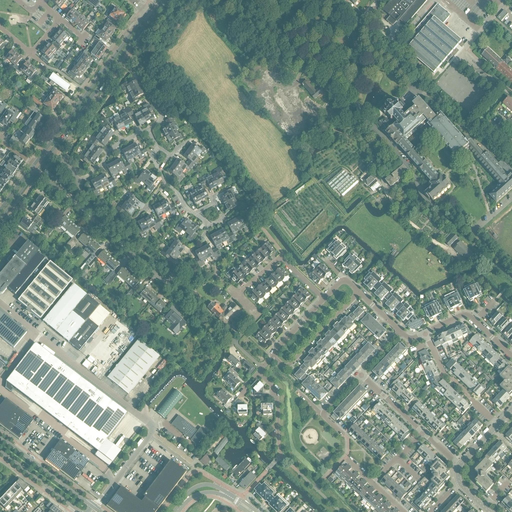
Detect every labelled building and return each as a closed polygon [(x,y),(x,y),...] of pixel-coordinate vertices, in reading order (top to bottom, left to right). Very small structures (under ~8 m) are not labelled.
[(64,5),(58,0),(53,0),(52,2),(60,9),(64,5)] [(89,0),(88,2),(90,4),(96,9),(101,2),(97,0),(89,0)] [(392,0),(383,11),(390,17),(386,21),(393,27),(399,20),(405,25),(405,26),(427,0),(415,0),(414,1),(412,0),(392,0)] [(450,54),(458,45),(461,41),(442,25),(450,15),(437,4),(403,44),(407,48),(406,50),(433,73),(445,61),(447,63),(453,57),(450,54)] [(67,15),(66,17),(68,18),(67,20),(69,22),(70,20),(77,12),(79,10),(75,6),(73,9),(67,15)] [(108,12),(105,16),(108,19),(109,17),(115,22),(116,21),(120,23),(126,16),(115,9),(111,15),(108,12)] [(501,22),(508,14),(503,10),(497,18),(501,22)] [(70,20),(69,22),(72,24),(72,22),(74,24),(81,16),(77,12),(70,20)] [(81,16),(74,24),(78,27),(85,19),(81,16)] [(78,27),(77,29),(80,31),(81,29),(83,31),(90,23),(85,19),(78,27)] [(107,23),(104,27),(113,34),(114,32),(114,31),(115,29),(113,27),(114,24),(108,19),(106,22),(107,23)] [(113,34),(104,27),(101,32),(110,38),(113,34)] [(55,35),(63,42),(67,38),(68,39),(70,36),(65,32),(63,34),(59,31),(57,33),(56,33),(55,35)] [(110,38),(101,32),(98,36),(96,35),(94,38),(101,43),(103,40),(106,42),(107,40),(108,40),(110,38)] [(63,42),(55,35),(53,36),(54,37),(52,39),(55,42),(53,44),(59,50),(61,47),(60,46),(63,42)] [(95,49),(102,55),(106,49),(99,43),(95,49)] [(45,46),(44,48),(52,55),(55,51),(57,52),(59,50),(53,44),(51,46),(48,44),(46,46),(45,46)] [(52,55),(44,48),(42,50),(43,50),(41,53),(44,55),(41,57),(48,63),(50,60),(49,59),(52,55)] [(102,55),(95,49),(90,55),(98,60),(99,59),(101,58),(102,57),(101,56),(102,55)] [(499,72),(506,65),(503,62),(502,62),(488,49),(481,56),(491,65),(496,69),(499,72)] [(11,62),(17,54),(15,52),(14,53),(12,51),(10,53),(8,51),(1,58),(5,62),(7,60),(11,62)] [(78,57),(90,66),(91,64),(90,63),(92,61),(89,59),(91,56),(84,51),(82,54),(81,53),(78,57)] [(17,54),(11,62),(14,65),(12,68),(16,71),(22,63),(20,61),(22,59),(20,57),(20,56),(17,54)] [(90,66),(78,57),(75,62),(78,64),(86,70),(90,66)] [(25,65),(22,63),(16,71),(20,74),(22,72),(25,75),(32,66),(29,64),(29,65),(27,63),(25,65)] [(86,70),(78,64),(74,68),(83,74),(86,70)] [(511,71),(506,65),(499,72),(511,83),(511,71)] [(35,69),(32,66),(25,75),(29,78),(27,80),(31,83),(33,81),(35,83),(39,78),(37,76),(34,73),(36,71),(34,69),(35,69)] [(83,74),(74,68),(71,72),(70,71),(68,74),(74,79),(76,76),(79,78),(81,76),(82,76),(83,74)] [(263,74),(261,74),(261,80),(276,79),(275,73),(272,73),(272,70),(263,70),(263,74)] [(69,87),(67,86),(68,84),(56,75),(55,75),(56,75),(54,77),(53,75),(49,80),(51,81),(49,84),(53,87),(55,84),(66,92),(69,87)] [(308,82),(304,82),(305,89),(319,87),(318,81),(317,81),(316,78),(307,79),(308,82)] [(276,79),(261,80),(262,86),(264,86),(264,89),(273,89),(272,85),(276,85),(276,79)] [(129,94),(139,88),(136,82),(129,85),(128,83),(120,86),(123,92),(127,90),(129,94)] [(50,96),(59,102),(62,99),(61,98),(62,97),(48,86),(47,88),(50,90),(50,91),(53,92),(50,96)] [(319,87),(305,89),(305,95),(309,94),(310,97),(318,96),(318,93),(320,93),(319,87)] [(139,88),(129,94),(131,98),(127,100),(130,105),(138,101),(136,98),(143,95),(139,88)] [(264,92),(262,92),(263,98),(277,98),(276,92),(273,92),(273,89),(264,89),(264,92)] [(59,102),(50,96),(47,100),(55,106),(59,102)] [(310,101),(306,101),(307,108),(321,106),(320,99),(319,100),(318,96),(310,97),(310,101)] [(55,106),(47,100),(45,103),(43,102),(42,102),(40,100),(39,102),(33,97),(30,100),(40,107),(43,105),(52,111),(53,110),(54,110),(56,107),(55,106)] [(507,108),(511,101),(511,100),(508,97),(502,104),(507,108)] [(277,98),(263,98),(263,105),(264,105),(265,108),(273,108),(273,104),(277,104),(277,98)] [(488,153),(486,155),(484,156),(468,138),(467,139),(465,137),(463,139),(441,114),(439,113),(438,114),(435,111),(432,113),(419,99),(412,104),(415,107),(411,111),(406,115),(402,111),(403,110),(402,110),(406,106),(401,100),(398,102),(397,101),(395,99),(393,99),(391,101),(391,102),(388,102),(386,104),(385,104),(386,104),(386,107),(384,107),(382,109),(382,111),(384,113),(383,113),(385,115),(386,114),(389,118),(390,118),(391,119),(390,119),(391,120),(392,119),(396,124),(393,126),(388,121),(387,120),(386,120),(385,119),(382,121),(382,120),(378,124),(382,129),(381,130),(385,134),(386,133),(397,146),(398,145),(413,163),(412,163),(417,168),(418,167),(431,183),(430,184),(433,187),(424,194),(429,200),(430,199),(433,202),(450,186),(448,183),(449,182),(444,177),(443,178),(440,175),(438,177),(405,139),(416,129),(416,130),(419,128),(422,131),(428,125),(458,160),(469,150),(501,186),(493,194),(492,193),(489,196),(496,203),(508,193),(507,193),(511,188),(511,175),(511,176),(511,175),(509,177),(508,175),(511,172),(511,171),(501,162),(498,164),(488,153)] [(144,111),(140,113),(146,123),(153,120),(149,113),(152,112),(148,104),(143,107),(144,111)] [(146,123),(140,113),(136,115),(134,111),(132,113),(129,108),(126,109),(130,116),(133,115),(139,127),(146,123)] [(123,115),(119,118),(124,128),(131,124),(128,118),(130,116),(126,109),(121,112),(123,115)] [(4,125),(6,126),(11,120),(13,122),(19,114),(16,112),(14,114),(9,110),(7,112),(7,111),(0,121),(0,122),(0,124),(2,126),(4,125)] [(276,112),(271,120),(274,122),(273,123),(279,126),(286,114),(281,111),(279,114),(276,112)] [(34,112),(29,119),(38,126),(43,119),(34,112)] [(286,114),(279,126),(284,130),(285,128),(288,130),(292,122),(289,120),(291,117),(286,114)] [(124,128),(119,118),(115,120),(113,116),(108,119),(112,127),(115,125),(118,131),(124,128)] [(168,127),(162,130),(165,137),(175,131),(179,129),(173,118),(165,122),(168,127)] [(38,126),(29,119),(24,125),(26,127),(34,132),(38,126)] [(292,122),(288,130),(290,131),(290,133),(295,136),(302,124),(297,120),(295,124),(292,122)] [(99,134),(109,141),(113,135),(107,130),(109,128),(103,123),(99,128),(102,130),(99,134)] [(302,124),(295,136),(300,139),(301,138),(304,139),(308,132),(306,130),(307,127),(302,124)] [(26,127),(21,133),(30,139),(30,140),(35,133),(34,132),(26,127)] [(178,135),(175,131),(165,137),(169,144),(175,140),(177,143),(184,139),(181,133),(178,135)] [(12,137),(11,139),(16,143),(18,141),(25,146),(30,139),(21,133),(20,132),(16,139),(12,137)] [(109,141),(99,134),(97,138),(94,136),(90,140),(97,145),(99,143),(104,147),(109,141)] [(97,145),(90,140),(88,143),(89,144),(88,146),(91,148),(88,152),(98,159),(102,153),(95,148),(97,145)] [(135,145),(128,148),(134,158),(138,156),(140,160),(145,157),(144,154),(147,153),(145,150),(142,152),(141,149),(138,151),(135,145)] [(192,145),(188,151),(197,158),(200,154),(203,157),(206,152),(200,147),(198,149),(192,145)] [(134,158),(128,148),(122,152),(128,163),(126,165),(129,172),(132,171),(129,165),(132,164),(130,161),(134,158)] [(197,158),(188,151),(183,157),(189,161),(187,164),(194,169),(197,164),(194,162),(197,158)] [(98,159),(88,152),(85,156),(82,153),(79,158),(85,163),(87,160),(93,165),(98,159)] [(12,160),(12,161),(19,166),(23,161),(15,156),(12,160)] [(119,160),(113,163),(118,174),(122,172),(124,175),(129,172),(126,165),(123,166),(119,160)] [(177,160),(173,166),(182,173),(185,169),(188,172),(190,169),(192,171),(194,169),(187,164),(185,166),(177,160)] [(11,162),(8,165),(16,171),(16,170),(18,170),(18,169),(18,168),(19,166),(12,161),(11,162)] [(118,174),(113,163),(106,167),(112,179),(110,180),(114,187),(116,186),(114,181),(116,179),(114,176),(118,174)] [(8,165),(5,170),(13,175),(16,171),(8,165)] [(182,173),(173,166),(168,172),(174,176),(172,179),(179,184),(182,179),(179,177),(182,173)] [(376,179),(364,166),(359,170),(363,175),(360,178),(373,192),(380,186),(375,180),(376,179)] [(403,167),(386,181),(391,187),(408,173),(403,167)] [(216,174),(212,177),(217,187),(224,183),(220,177),(223,175),(219,168),(214,171),(216,174)] [(5,170),(2,175),(9,180),(11,178),(12,178),(13,177),(13,176),(12,175),(13,175),(5,170)] [(58,180),(47,170),(44,173),(55,183),(58,180)] [(350,177),(343,170),(327,184),(334,191),(336,189),(343,197),(358,183),(352,175),(350,177)] [(144,185),(151,175),(145,171),(141,177),(138,175),(133,181),(138,185),(140,182),(144,185)] [(2,175),(0,176),(0,180),(6,185),(9,180),(2,175)] [(114,187),(110,180),(107,181),(104,175),(97,179),(103,189),(107,187),(109,190),(114,187)] [(151,175),(144,185),(148,187),(145,191),(150,194),(155,187),(153,186),(157,180),(151,175)] [(217,187),(212,177),(208,179),(206,175),(200,178),(204,186),(207,184),(210,191),(217,187)] [(199,189),(195,191),(201,201),(208,198),(202,187),(204,186),(200,178),(198,180),(200,184),(197,185),(199,189)] [(103,189),(97,179),(90,182),(94,189),(92,190),(95,197),(101,195),(99,191),(103,189)] [(297,195),(314,183),(311,179),(304,184),(305,185),(295,192),(297,195)] [(59,187),(67,193),(69,190),(62,184),(59,187)] [(225,196),(220,199),(224,205),(234,200),(232,197),(236,195),(232,189),(223,194),(225,196)] [(201,201),(195,191),(191,193),(189,190),(184,193),(188,200),(191,199),(194,205),(201,201)] [(125,203),(135,210),(139,204),(133,200),(135,197),(128,192),(125,197),(128,200),(125,203)] [(34,202),(43,210),(48,203),(39,196),(34,202)] [(234,200),(224,205),(227,212),(234,208),(235,211),(242,207),(240,202),(236,204),(234,200)] [(165,201),(159,204),(164,215),(168,213),(170,216),(176,213),(172,206),(169,207),(165,201)] [(43,210),(34,202),(28,209),(38,217),(43,210)] [(135,210),(125,203),(122,207),(119,205),(114,212),(121,217),(124,212),(130,216),(135,210)] [(164,215),(159,204),(152,208),(159,220),(156,221),(160,229),(163,227),(160,222),(162,220),(160,217),(164,215)] [(52,217),(56,219),(61,214),(57,211),(52,217)] [(150,216),(143,220),(149,230),(153,228),(155,231),(160,229),(156,221),(153,223),(150,216)] [(25,217),(19,226),(27,232),(29,234),(35,226),(39,229),(42,226),(34,220),(32,223),(25,217)] [(37,217),(34,220),(42,226),(44,222),(37,217)] [(55,223),(46,233),(49,235),(56,227),(58,229),(60,229),(62,227),(66,231),(72,224),(64,217),(59,224),(58,223),(57,225),(55,223)] [(233,221),(239,231),(243,229),(245,233),(250,230),(246,222),(243,224),(240,217),(233,221)] [(185,233),(192,224),(186,219),(182,225),(179,224),(174,230),(179,234),(181,231),(185,233)] [(149,230),(143,220),(137,223),(140,230),(138,231),(142,239),(147,236),(145,232),(149,230)] [(239,231),(233,221),(227,224),(232,234),(229,235),(233,242),(236,241),(234,238),(237,237),(235,234),(239,231)] [(73,237),(65,247),(67,249),(76,239),(74,238),(80,231),(72,224),(66,231),(73,237)] [(192,224),(185,233),(189,236),(186,239),(191,243),(196,236),(194,234),(198,228),(192,224)] [(233,242),(229,235),(226,237),(223,230),(216,234),(222,244),(226,242),(228,245),(233,242)] [(449,247),(457,238),(451,233),(443,242),(449,247)] [(76,239),(67,249),(70,251),(78,241),(86,248),(89,244),(92,241),(84,234),(78,241),(76,239)] [(222,244),(216,234),(210,237),(216,249),(214,251),(218,258),(220,257),(217,251),(220,250),(218,246),(222,244)] [(170,249),(179,255),(184,249),(178,245),(180,243),(173,238),(169,243),(173,245),(170,249)] [(332,255),(342,244),(338,240),(336,242),(334,240),(329,245),(330,247),(329,248),(326,251),(329,254),(330,253),(332,255)] [(85,264),(83,266),(85,268),(87,266),(96,257),(95,256),(94,255),(100,248),(95,244),(92,241),(89,244),(86,248),(84,250),(91,256),(84,264),(85,264)] [(0,274),(0,293),(0,294),(1,294),(2,294),(3,294),(7,289),(15,295),(45,259),(38,253),(39,251),(28,242),(14,257),(11,255),(7,260),(10,263),(0,274)] [(475,256),(469,250),(460,242),(453,249),(468,263),(475,256)] [(261,249),(268,258),(271,255),(270,255),(274,251),(267,243),(261,249)] [(431,243),(427,248),(432,252),(436,247),(431,243)] [(346,248),(342,244),(332,255),(334,256),(333,257),(336,260),(339,257),(340,256),(341,257),(346,252),(344,250),(346,248)] [(218,258),(214,251),(211,252),(208,246),(201,249),(207,260),(211,257),(212,261),(218,258)] [(179,255),(170,249),(167,252),(164,250),(161,255),(167,260),(169,257),(175,262),(179,255)] [(207,260),(201,249),(194,253),(198,259),(195,261),(199,268),(204,265),(203,262),(207,260)] [(261,249),(254,254),(261,262),(265,259),(266,260),(268,258),(261,249)] [(96,257),(87,266),(90,268),(98,259),(105,265),(111,258),(103,252),(97,258),(96,257)] [(254,254),(248,260),(256,269),(258,266),(261,262),(254,254)] [(348,269),(358,259),(354,255),(352,257),(350,255),(345,260),(346,262),(345,263),(345,262),(342,266),(345,268),(346,267),(348,269)] [(112,271),(104,281),(106,283),(115,274),(113,272),(119,266),(111,258),(105,265),(112,271)] [(362,263),(358,259),(348,269),(350,271),(349,272),(352,275),(355,272),(356,270),(357,272),(362,267),(360,265),(362,263)] [(256,269),(248,260),(242,265),(249,274),(253,270),(253,271),(256,269)] [(314,269),(324,279),(326,277),(326,276),(329,272),(320,263),(319,263),(317,261),(311,266),(314,269)] [(50,262),(18,301),(27,309),(27,311),(28,312),(31,312),(40,319),(72,280),(50,262)] [(237,266),(234,269),(243,280),(246,278),(245,277),(249,274),(242,265),(239,268),(237,266)] [(243,280),(234,269),(233,268),(225,275),(229,279),(230,278),(236,285),(240,281),(241,282),(243,280)] [(274,273),(282,282),(288,276),(281,268),(277,271),(274,273)] [(115,274),(106,283),(109,286),(117,276),(125,283),(131,276),(123,269),(117,276),(115,274)] [(324,279),(314,269),(312,272),(311,273),(311,274),(312,275),(310,277),(318,285),(321,281),(322,282),(324,279)] [(272,276),(268,279),(276,287),(282,282),(274,273),(272,275),(272,276)] [(371,273),(363,281),(365,283),(364,284),(367,288),(377,277),(373,273),(372,274),(371,273)] [(132,289),(124,299),(126,301),(135,291),(133,289),(139,283),(131,276),(125,283),(132,289)] [(381,281),(377,277),(367,288),(370,291),(373,288),(375,290),(381,284),(380,283),(381,281)] [(264,282),(262,284),(269,293),(276,287),(268,279),(265,283),(264,282)] [(381,284),(375,290),(377,292),(375,295),(378,298),(388,287),(384,283),(382,285),(381,284)] [(469,285),(475,298),(478,297),(478,298),(482,296),(480,292),(480,293),(479,291),(481,290),(478,284),(475,285),(474,283),(469,285)] [(73,284),(42,322),(55,332),(85,294),(73,284)] [(260,287),(256,290),(263,299),(269,293),(262,284),(259,286),(260,287)] [(475,298),(469,285),(464,288),(465,290),(462,291),(465,298),(467,297),(468,298),(469,302),(473,301),(473,299),(475,298)] [(294,293),(296,295),(305,303),(307,301),(306,300),(310,296),(300,287),(294,293)] [(388,287),(378,298),(381,301),(384,299),(386,301),(392,294),(391,293),(392,291),(388,287)] [(150,304),(156,298),(146,289),(140,296),(150,304)] [(256,290),(255,290),(253,292),(249,296),(257,304),(263,299),(256,290)] [(195,302),(199,298),(192,291),(188,296),(195,302)] [(449,295),(455,308),(458,306),(458,308),(462,306),(460,302),(459,301),(461,300),(457,291),(449,295)] [(85,294),(55,332),(67,342),(97,304),(85,294)] [(392,294),(386,301),(388,303),(386,305),(389,308),(399,298),(395,294),(393,295),(392,294)] [(296,295),(290,301),(298,308),(302,305),(305,303),(296,295)] [(455,308),(449,295),(444,297),(445,299),(443,301),(446,307),(447,306),(448,308),(450,312),(453,310),(453,309),(455,308)] [(156,298),(150,304),(160,313),(166,306),(156,298)] [(403,301),(399,298),(389,308),(392,311),(395,309),(397,311),(403,304),(402,303),(403,301)] [(298,308),(290,301),(284,307),(293,315),(295,313),(295,312),(298,308)] [(437,301),(429,304),(435,317),(438,316),(439,317),(442,315),(440,311),(440,312),(439,310),(441,309),(437,301)] [(215,316),(221,309),(218,305),(217,304),(217,305),(216,304),(215,306),(212,303),(207,308),(215,316)] [(232,303),(228,308),(234,315),(239,310),(232,303)] [(97,304),(67,342),(79,352),(98,328),(88,320),(99,306),(97,304)] [(403,304),(397,311),(399,313),(396,315),(400,319),(410,308),(406,304),(404,306),(403,304)] [(435,317),(429,304),(422,308),(426,317),(428,316),(428,317),(430,321),(433,320),(433,318),(435,317)] [(221,309),(215,316),(224,325),(234,315),(228,308),(225,306),(223,306),(222,307),(221,309)] [(284,307),(279,313),(287,321),(290,317),(291,318),(293,315),(284,307)] [(410,308),(400,319),(403,322),(405,319),(408,321),(413,316),(415,314),(413,313),(414,312),(410,308)] [(354,313),(349,318),(353,322),(357,318),(358,319),(362,322),(366,317),(363,314),(363,313),(359,309),(355,313),(354,313)] [(0,337),(13,348),(26,333),(0,311),(0,337)] [(171,311),(165,318),(174,326),(170,330),(175,334),(185,324),(171,311)] [(500,324),(505,319),(502,317),(503,316),(498,312),(489,322),(492,324),(491,324),(493,326),(498,322),(500,324)] [(279,313),(273,319),(282,327),(284,325),(283,324),(287,321),(279,313)] [(362,322),(361,323),(366,327),(372,320),(373,319),(371,318),(369,316),(369,317),(368,316),(366,317),(362,322)] [(413,316),(408,321),(410,323),(407,326),(411,329),(412,329),(412,330),(413,330),(414,330),(415,329),(426,324),(423,319),(418,322),(414,319),(415,318),(413,316)] [(342,322),(341,323),(342,323),(349,330),(353,326),(355,324),(353,322),(349,318),(347,320),(345,318),(342,322)] [(282,327),(273,319),(267,325),(275,333),(279,329),(279,330),(282,327)] [(372,320),(366,327),(370,331),(376,324),(377,324),(376,323),(375,321),(373,319),(372,320)] [(505,319),(500,324),(496,329),(500,333),(504,329),(507,331),(511,326),(509,323),(510,323),(505,319)] [(338,323),(336,326),(338,328),(345,334),(349,330),(342,323),(341,323),(340,324),(338,323)] [(376,324),(370,331),(375,335),(381,328),(382,328),(380,326),(378,324),(377,324),(376,324)] [(275,333),(267,325),(261,331),(270,340),(272,337),(275,333)] [(457,326),(462,336),(468,334),(468,335),(470,334),(471,333),(471,332),(467,328),(467,329),(466,329),(463,325),(461,326),(459,325),(457,326)] [(511,325),(511,326),(507,331),(503,335),(507,340),(511,335),(511,325)] [(335,331),(334,332),(341,339),(343,340),(347,336),(345,335),(345,334),(338,328),(336,326),(334,327),(335,328),(334,328),(335,329),(334,330),(335,331)] [(455,329),(453,330),(457,339),(462,336),(457,326),(456,327),(455,329)] [(381,328),(375,335),(379,339),(385,333),(384,332),(385,331),(383,329),(382,328),(381,328)] [(457,339),(453,330),(451,331),(449,330),(447,331),(452,341),(453,344),(458,341),(457,339)] [(270,340),(261,331),(255,338),(263,345),(267,341),(268,342),(270,340)] [(330,332),(327,334),(330,336),(337,343),(341,339),(334,332),(333,331),(332,332),(331,333),(330,332)] [(445,334),(443,335),(447,344),(452,341),(447,331),(445,332),(445,334)] [(326,339),(325,340),(325,341),(332,347),(337,343),(330,336),(327,334),(326,336),(327,337),(326,339)] [(447,344),(443,335),(437,337),(438,339),(435,340),(435,339),(433,340),(435,345),(440,342),(441,345),(442,346),(447,344)] [(473,347),(481,338),(480,337),(478,337),(476,335),(469,343),(473,347)] [(483,340),(481,338),(473,347),(478,351),(484,343),(483,342),(483,340)] [(107,378),(128,395),(159,357),(138,340),(107,378)] [(322,340),(319,343),(321,345),(328,352),(332,347),(325,341),(325,340),(324,341),(323,342),(322,340)] [(367,342),(363,346),(365,348),(371,354),(373,352),(373,351),(374,350),(368,344),(367,342)] [(317,348),(316,349),(317,350),(324,357),(324,356),(328,352),(321,345),(319,343),(317,345),(319,346),(317,348)] [(396,349),(402,355),(403,356),(406,352),(405,351),(406,351),(404,349),(406,347),(401,343),(397,347),(397,348),(396,349)] [(486,345),(484,343),(478,351),(482,354),(490,346),(488,345),(486,345)] [(6,382),(5,389),(10,393),(13,389),(11,388),(12,387),(21,394),(51,355),(35,344),(6,382)] [(490,346),(482,354),(486,358),(493,351),(491,350),(491,348),(490,346)] [(365,348),(361,352),(367,358),(368,356),(369,356),(371,354),(365,348)] [(313,349),(311,352),(312,353),(321,362),(325,357),(324,356),(324,357),(317,350),(316,349),(315,351),(313,349)] [(394,351),(392,353),(398,359),(402,355),(396,349),(394,351)] [(359,350),(355,354),(357,356),(364,362),(366,360),(365,359),(367,358),(361,352),(359,350)] [(424,357),(421,359),(420,359),(422,365),(431,360),(429,355),(427,356),(426,353),(427,353),(426,350),(422,352),(424,357)] [(493,351),(486,358),(490,362),(498,354),(496,353),(494,353),(493,351)] [(309,356),(308,357),(309,358),(316,365),(317,366),(321,362),(312,353),(311,352),(309,354),(310,355),(309,356)] [(213,358),(206,353),(204,357),(210,362),(213,358)] [(398,359),(392,353),(390,355),(390,356),(388,357),(394,363),(398,359)] [(499,355),(498,354),(490,362),(494,366),(501,359),(499,357),(499,355)] [(51,355),(21,394),(36,405),(66,367),(51,355)] [(235,367),(238,364),(239,365),(240,363),(232,356),(228,360),(235,367)] [(357,356),(353,360),(359,366),(361,364),(364,362),(357,356)] [(307,359),(304,362),(306,364),(304,365),(308,369),(310,367),(312,369),(316,365),(309,358),(308,357),(307,359)] [(394,363),(388,357),(387,359),(386,358),(384,361),(391,367),(394,363)] [(501,359),(494,366),(498,370),(506,362),(505,361),(503,361),(501,359)] [(353,360),(350,364),(356,370),(358,368),(358,367),(359,366),(353,360)] [(431,360),(422,365),(420,366),(423,371),(425,370),(435,365),(434,363),(432,362),(431,360)] [(450,371),(456,364),(452,360),(446,367),(450,371)] [(243,365),(250,372),(252,374),(256,370),(253,368),(246,361),(243,365)] [(383,363),(381,365),(387,371),(391,367),(384,361),(382,363),(383,363)] [(348,362),(344,366),(346,368),(352,373),(354,372),(356,370),(350,364),(348,362)] [(506,362),(498,370),(502,374),(509,367),(508,365),(508,363),(506,362)] [(460,368),(456,364),(450,371),(454,374),(460,368)] [(299,372),(295,376),(300,380),(300,379),(304,383),(309,378),(305,374),(304,373),(308,369),(304,365),(299,371),(299,372)] [(379,366),(377,369),(383,375),(387,371),(381,365),(379,367),(379,366)] [(436,367),(435,365),(425,370),(427,375),(436,371),(435,369),(436,367)] [(66,367),(36,405),(52,417),(81,379),(66,367)] [(509,367),(502,374),(499,377),(505,382),(500,387),(503,391),(510,397),(511,394),(511,393),(511,371),(510,370),(511,369),(509,367)] [(239,376),(230,368),(228,371),(230,372),(229,373),(231,375),(225,381),(234,389),(240,382),(236,379),(239,376)] [(346,368),(342,372),(349,378),(351,375),(352,373),(346,368)] [(464,371),(460,368),(454,374),(458,378),(464,371)] [(383,375),(377,369),(375,371),(374,373),(380,379),(380,378),(381,379),(384,375),(383,375)] [(341,370),(337,374),(339,376),(345,381),(346,380),(347,380),(349,378),(342,372),(341,370)] [(436,371),(427,375),(430,380),(428,381),(430,386),(439,380),(437,377),(439,376),(436,371)] [(468,375),(464,371),(458,378),(462,382),(468,375)] [(337,374),(333,378),(335,379),(341,385),(344,383),(343,383),(345,381),(339,376),(337,374)] [(304,383),(303,384),(304,385),(303,386),(305,388),(307,389),(307,388),(314,382),(316,380),(311,375),(309,378),(304,383)] [(468,375),(462,382),(466,386),(472,379),(468,375)] [(81,379),(52,417),(67,429),(96,390),(81,379)] [(335,379),(331,383),(337,389),(339,387),(339,388),(341,385),(335,379)] [(472,379),(466,386),(470,389),(476,383),(472,379)] [(396,394),(402,387),(398,384),(400,382),(397,380),(391,386),(393,388),(392,390),(396,394)] [(439,380),(430,386),(434,390),(436,388),(440,392),(447,385),(445,383),(445,382),(443,380),(441,382),(439,380)] [(263,387),(257,381),(251,387),(254,390),(254,396),(263,396),(263,387)] [(307,388),(307,389),(308,391),(310,392),(311,393),(312,393),(318,386),(314,382),(307,388)] [(480,386),(476,383),(470,389),(474,393),(480,386)] [(312,393),(311,393),(312,394),(314,396),(315,398),(316,397),(324,389),(319,384),(318,386),(312,393)] [(448,384),(447,385),(440,392),(444,396),(451,388),(449,387),(449,385),(448,384)] [(480,386),(474,393),(478,397),(486,388),(482,384),(480,386)] [(358,388),(356,390),(364,397),(366,395),(367,394),(366,393),(366,392),(361,387),(359,388),(358,388)] [(406,391),(402,387),(396,394),(400,398),(406,391)] [(452,387),(451,388),(444,396),(448,400),(455,392),(453,391),(454,391),(454,389),(452,387)] [(316,397),(315,398),(317,399),(319,401),(319,400),(321,401),(329,392),(324,388),(324,389),(316,397)] [(174,389),(155,412),(164,419),(182,396),(174,389)] [(96,390),(67,429),(82,440),(111,402),(96,390)] [(223,407),(226,410),(231,404),(228,402),(231,398),(222,390),(217,397),(225,404),(223,407)] [(355,393),(353,395),(360,401),(364,397),(356,390),(354,393),(355,393)] [(406,391),(400,398),(404,401),(410,395),(406,391)] [(456,391),(455,392),(448,400),(452,404),(459,396),(458,395),(458,393),(456,391)] [(503,391),(500,394),(507,401),(510,397),(503,391)] [(507,401),(500,394),(496,398),(503,405),(507,401)] [(351,396),(349,398),(356,405),(360,401),(353,395),(351,396)] [(414,398),(410,395),(404,401),(408,405),(409,404),(412,406),(418,399),(415,397),(414,398)] [(460,395),(459,396),(452,404),(456,407),(463,400),(462,399),(462,397),(460,395)] [(356,405),(349,398),(347,400),(347,401),(346,402),(352,409),(356,405)] [(503,405),(496,398),(492,402),(499,409),(503,405)] [(0,406),(0,425),(5,429),(19,440),(34,421),(5,399),(0,406)] [(418,399),(412,406),(414,407),(412,409),(416,413),(422,407),(418,403),(420,401),(418,399)] [(464,399),(463,400),(456,407),(461,412),(459,413),(462,415),(469,408),(466,406),(468,405),(466,403),(466,402),(466,401),(464,399)] [(271,407),(265,400),(259,407),(263,411),(263,416),(272,415),(272,407),(271,407)] [(247,407),(240,401),(234,407),(238,411),(239,416),(247,415),(247,407)] [(111,402),(82,440),(97,452),(94,456),(109,467),(121,451),(106,441),(110,436),(122,420),(127,414),(111,402)] [(344,404),(341,406),(349,413),(352,409),(346,402),(344,404)] [(376,415),(383,407),(382,406),(382,404),(380,403),(378,405),(375,403),(368,410),(371,412),(372,411),(376,415)] [(349,413),(341,406),(339,408),(340,409),(338,410),(345,417),(349,413)] [(384,406),(383,407),(376,415),(380,419),(387,411),(386,410),(386,408),(384,406)] [(426,410),(422,407),(416,413),(420,417),(426,410)] [(345,417),(338,410),(337,412),(336,412),(332,416),(337,421),(339,418),(340,420),(341,420),(342,420),(345,417)] [(388,410),(387,411),(380,419),(385,422),(391,415),(390,414),(390,412),(388,410)] [(426,410),(420,417),(424,421),(430,414),(426,410)] [(392,414),(391,415),(385,422),(389,426),(396,419),(394,418),(394,417),(394,416),(392,414)] [(434,418),(430,414),(424,421),(428,424),(434,418)] [(190,440),(196,445),(206,432),(200,428),(197,431),(178,416),(171,425),(190,440)] [(396,418),(396,419),(389,426),(393,430),(400,423),(398,422),(398,421),(398,420),(396,418)] [(434,418),(428,424),(432,428),(438,421),(434,418)] [(439,420),(438,421),(432,428),(436,432),(438,430),(440,432),(439,433),(446,426),(439,420)] [(476,420),(472,424),(479,430),(483,426),(476,420)] [(401,422),(400,423),(393,430),(397,434),(404,427),(402,426),(403,425),(403,424),(401,422)] [(472,424),(468,428),(475,434),(479,430),(472,424)] [(353,435),(359,429),(354,425),(349,431),(353,435)] [(256,427),(256,433),(253,436),(260,442),(266,436),(266,435),(265,426),(256,427)] [(405,426),(404,427),(397,434),(401,438),(400,440),(402,442),(409,435),(407,433),(408,431),(407,430),(407,429),(407,428),(405,426)] [(466,426),(463,430),(465,432),(471,438),(475,434),(468,428),(466,426)] [(362,432),(359,429),(353,435),(357,439),(362,432)] [(362,432),(357,439),(361,442),(366,436),(362,432)] [(471,438),(465,432),(461,436),(467,442),(471,438)] [(370,440),(366,436),(361,442),(365,446),(370,440)] [(461,436),(457,440),(464,446),(467,442),(461,436)] [(225,438),(214,452),(218,455),(229,441),(225,438)] [(370,440),(365,446),(369,450),(374,444),(370,440)] [(464,446),(457,440),(453,444),(460,450),(464,446)] [(80,473),(88,462),(60,441),(45,460),(73,482),(76,478),(81,482),(85,476),(80,473)] [(500,442),(496,446),(502,453),(506,448),(505,447),(506,446),(502,442),(501,443),(500,442)] [(378,447),(374,444),(369,450),(372,453),(378,447)] [(421,456),(427,449),(423,445),(417,452),(421,456)] [(496,446),(492,450),(499,457),(501,459),(505,455),(502,453),(496,446)] [(382,451),(378,447),(372,453),(376,457),(382,451)] [(427,449),(421,456),(425,460),(431,453),(427,449)] [(499,457),(492,450),(488,454),(495,460),(499,457)] [(382,451),(376,457),(380,461),(386,455),(382,451)] [(435,457),(431,453),(425,460),(429,463),(435,457)] [(488,454),(485,458),(491,464),(495,460),(488,454)] [(202,459),(200,461),(205,466),(209,462),(204,457),(202,459)] [(214,461),(226,472),(229,468),(218,457),(214,461)] [(439,460),(435,457),(429,463),(433,467),(439,460)] [(491,464),(485,458),(475,468),(476,469),(475,471),(477,473),(477,479),(475,481),(477,483),(476,484),(486,494),(494,485),(486,478),(486,474),(493,466),(491,464)] [(238,477),(250,464),(245,459),(233,472),(238,477)] [(439,460),(433,467),(430,469),(431,470),(432,469),(435,472),(433,474),(435,475),(433,477),(434,478),(431,482),(433,484),(440,490),(444,486),(443,485),(450,478),(448,477),(448,474),(449,472),(442,465),(443,464),(439,460)] [(121,487),(106,507),(112,511),(155,511),(186,473),(170,461),(143,497),(144,498),(141,502),(121,487)] [(342,466),(334,475),(338,479),(350,466),(347,465),(345,467),(346,468),(345,469),(342,466)] [(350,466),(338,479),(342,482),(343,481),(350,474),(347,471),(348,470),(349,471),(351,469),(350,466)] [(350,474),(343,481),(346,484),(346,485),(346,486),(358,474),(355,472),(352,476),(350,474)] [(246,480),(250,484),(256,478),(251,474),(246,480)] [(359,476),(358,474),(346,486),(347,486),(348,485),(351,489),(358,481),(356,479),(359,476)] [(385,485),(391,479),(387,475),(381,481),(385,485)] [(391,479),(385,485),(389,489),(395,483),(391,479)] [(19,480),(15,484),(22,491),(27,495),(32,490),(26,485),(26,486),(23,483),(19,480)] [(250,484),(246,480),(240,486),(244,490),(250,484)] [(358,481),(351,489),(354,492),(354,493),(365,481),(363,480),(360,483),(358,481)] [(365,481),(354,493),(355,493),(359,496),(366,488),(364,487),(367,483),(365,481)] [(260,485),(255,490),(259,494),(258,495),(261,497),(270,487),(265,482),(261,487),(260,485)] [(399,486),(395,483),(389,489),(393,493),(399,486)] [(22,491),(15,484),(12,488),(19,494),(22,491)] [(433,484),(430,488),(436,494),(440,490),(433,484)] [(399,486),(393,493),(397,496),(403,490),(399,486)] [(436,494),(430,488),(428,486),(425,490),(426,492),(433,498),(436,494)] [(270,487),(261,497),(264,500),(265,499),(268,503),(274,496),(273,495),(274,494),(276,493),(271,488),(270,487)] [(366,488),(359,496),(363,499),(362,499),(363,500),(373,489),(371,487),(369,489),(369,490),(369,491),(366,488)] [(19,494),(12,488),(8,491),(15,498),(19,494)] [(373,489),(363,500),(364,500),(367,503),(374,496),(371,493),(372,493),(373,493),(375,491),(373,489)] [(407,494),(403,490),(397,496),(401,500),(407,494)] [(15,498),(8,491),(5,495),(12,502),(15,498)] [(426,492),(422,496),(429,502),(433,498),(426,492)] [(12,502),(5,495),(1,499),(9,505),(12,502)] [(274,496),(268,503),(272,506),(271,507),(274,510),(283,500),(278,495),(276,497),(274,496)] [(377,499),(374,496),(367,503),(370,506),(370,507),(381,496),(379,495),(377,497),(377,498),(377,499)] [(381,496),(370,507),(371,508),(372,507),(375,510),(382,503),(379,501),(380,500),(381,500),(383,498),(381,496)] [(429,502),(422,496),(419,500),(425,506),(429,502)] [(458,496),(454,500),(460,506),(464,501),(458,496)] [(505,508),(511,501),(508,497),(501,505),(504,508),(504,507),(505,508)] [(9,505),(1,499),(0,500),(0,504),(5,509),(9,505)] [(283,500),(274,510),(276,511),(277,511),(278,511),(284,511),(287,509),(286,508),(287,507),(289,505),(283,500)] [(425,506),(419,500),(415,504),(413,502),(410,504),(418,511),(421,510),(425,506)] [(460,506),(454,500),(450,504),(456,510),(460,506)] [(382,503),(375,510),(373,511),(380,511),(389,503),(387,502),(384,505),(382,503)] [(50,503),(46,507),(50,511),(61,511),(58,510),(55,508),(50,503)] [(389,503),(380,511),(388,511),(389,511),(387,509),(390,506),(389,503)]
